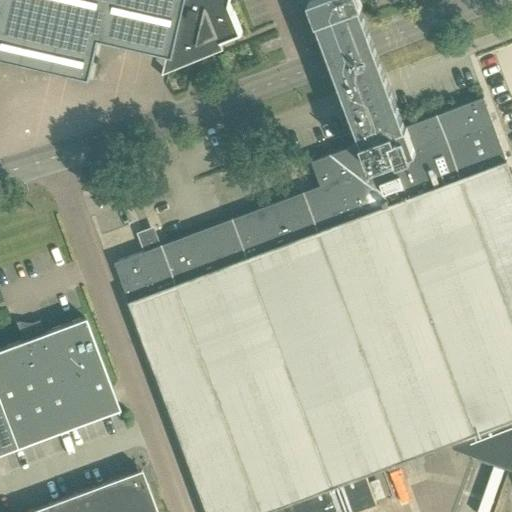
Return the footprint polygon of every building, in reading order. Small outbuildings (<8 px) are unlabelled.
[(0,0),(0,56),(90,77),(99,37),(174,55),(175,51),(218,33),(220,40),(242,31),(230,2),(230,0),(0,0)] [(330,62),(361,143),(407,125),(376,43),(359,0),(312,0),(308,2),(330,62)] [(144,251),(115,262),(207,511),(353,511),(377,503),(366,475),(454,442),(511,468),(511,172),(484,97),(407,125),(361,143),(312,161),(321,185),(159,245),(153,227),(137,233),(144,251)] [(0,348),(0,405),(15,447),(118,409),(84,317),(43,333),(39,323),(19,331),(22,340),(0,348)] [(0,405),(0,452),(15,447),(0,405)] [(45,504),(47,511),(156,511),(140,469),(45,504)]
